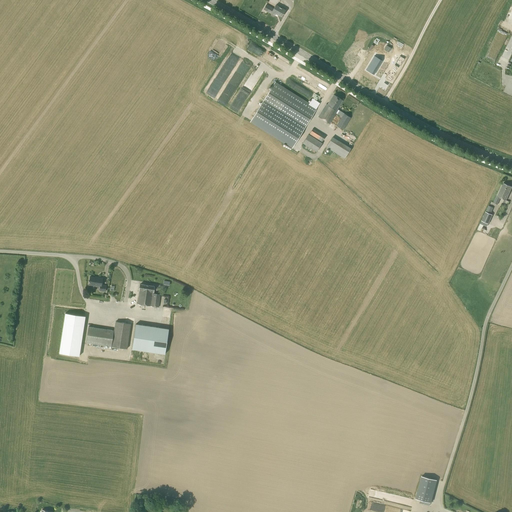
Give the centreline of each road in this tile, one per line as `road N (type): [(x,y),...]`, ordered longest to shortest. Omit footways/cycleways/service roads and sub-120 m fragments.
road 1 (tertiary): [(511,166),(385,104),(208,0)]
road 2 (unknown): [(70,258),(97,258),(128,274),(125,309),(110,314),(88,305),(73,263)]
